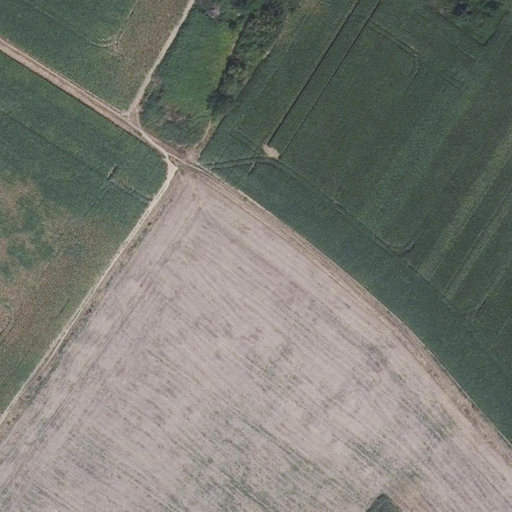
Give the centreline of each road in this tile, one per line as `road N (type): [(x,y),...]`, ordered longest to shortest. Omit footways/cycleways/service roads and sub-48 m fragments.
road 1 (track): [(186,162),(338,271),(511,467)]
road 2 (track): [(0,429),(186,162)]
road 3 (track): [(0,44),(186,162)]
